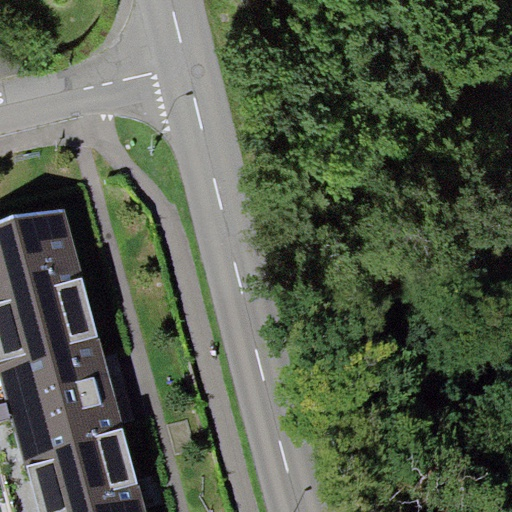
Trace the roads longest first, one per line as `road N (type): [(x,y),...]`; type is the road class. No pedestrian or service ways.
road 1 (secondary): [(302,511),(191,69)]
road 2 (residential): [(191,69),(0,111)]
